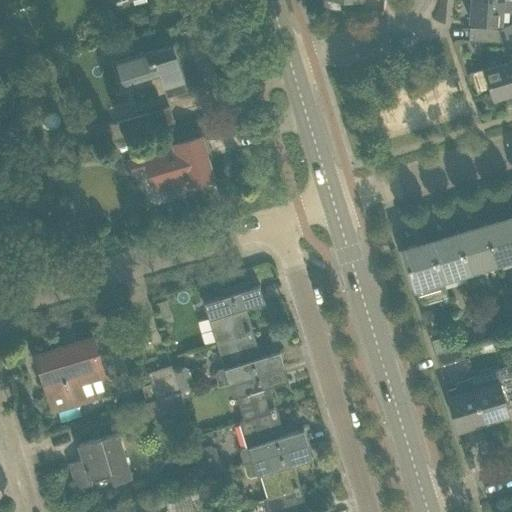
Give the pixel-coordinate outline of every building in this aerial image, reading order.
[(361,0),(323,0),(323,7),(321,7),(321,8),(360,11),(361,0)] [(511,0),(471,0),(470,21),(500,24),(501,15),(511,15),(511,0)] [(511,36),(511,25),(503,28),(506,38),(511,36)] [(501,29),(469,27),(468,40),(501,42),(501,29)] [(131,40),(110,47),(115,61),(135,54),(131,40)] [(173,44),(154,50),(115,61),(122,84),(159,72),(166,96),(187,90),(173,44)] [(484,69),(471,73),(477,90),(489,86),(493,98),(508,94),(509,98),(511,96),(511,77),(507,62),(484,69)] [(168,107),(107,126),(112,141),(172,123),(168,107)] [(173,147),(144,156),(154,192),(186,183),(187,186),(213,178),(201,135),(172,144),(173,147)] [(43,144),(25,149),(30,164),(48,158),(43,144)] [(485,222),(484,222),(498,267),(497,261),(511,256),(511,216),(511,214),(510,214),(511,216),(485,223),(485,222)] [(458,230),(457,230),(471,275),(469,269),(491,263),(493,270),(499,268),(498,267),(484,222),(483,222),(484,224),(458,232),(458,230)] [(430,239),(444,285),(472,277),(471,275),(457,230),(456,231),(457,232),(431,240),(430,239)] [(404,247),(402,247),(420,305),(447,296),(444,285),(430,239),(429,239),(429,241),(404,248),(404,247)] [(216,343),(252,332),(245,307),(264,302),(259,285),(203,302),(216,343)] [(471,326),(475,340),(489,336),(485,322),(471,326)] [(216,343),(224,368),(216,370),(215,374),(219,385),(228,382),(283,365),(279,351),(260,357),(252,332),(216,343)] [(106,381),(98,355),(92,336),(54,348),(58,362),(40,368),(52,409),(84,399),(81,388),(106,381)] [(443,351),(440,338),(431,340),(435,353),(443,351)] [(460,346),(443,351),(435,353),(438,365),(464,358),(460,346)] [(180,390),(174,370),(172,364),(147,372),(151,382),(155,396),(155,398),(180,390)] [(288,380),(283,365),(228,382),(233,396),(236,395),(244,420),(276,410),(269,386),(288,380)] [(511,385),(508,372),(506,366),(469,377),(471,383),(473,390),(483,422),(509,414),(507,408),(511,406),(511,385)] [(183,367),(174,370),(180,390),(182,396),(192,393),(189,385),(192,385),(187,370),(183,367)] [(151,382),(140,385),(145,400),(155,396),(151,382)] [(473,390),(471,383),(446,390),(458,430),(483,422),(473,390)] [(180,390),(155,398),(144,401),(148,415),(170,408),(174,422),(188,418),(182,396),(180,390)] [(251,444),(247,446),(244,447),(243,450),(246,462),(307,443),(303,429),(284,435),(276,410),(244,420),(251,444)] [(116,431),(97,437),(78,443),(83,458),(69,462),(77,487),(91,483),(89,476),(108,470),(112,482),(130,477),(116,431)] [(307,443),(246,462),(242,463),(246,475),(250,478),(261,474),(268,498),(300,488),(293,464),(312,458),(307,443)] [(220,470),(222,469),(216,448),(208,444),(198,448),(206,474),(220,470)] [(220,470),(206,474),(209,484),(210,486),(219,483),(222,477),(220,470)] [(207,485),(195,489),(199,501),(210,497),(207,485)] [(307,511),(300,488),(268,498),(264,499),(267,511),(328,511),(327,507),(310,511),(307,511)] [(188,491),(163,498),(167,511),(192,511),(194,511),(191,499),(188,491)]
